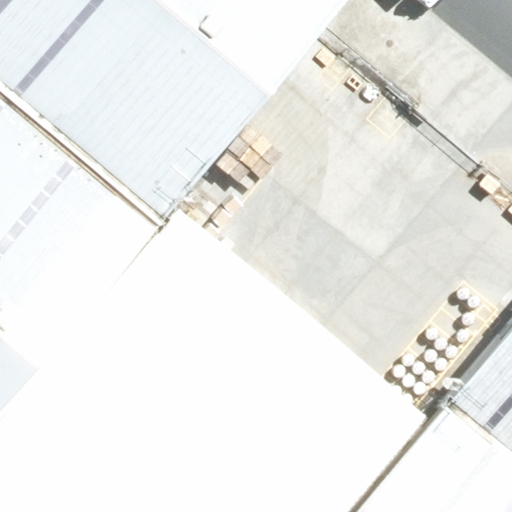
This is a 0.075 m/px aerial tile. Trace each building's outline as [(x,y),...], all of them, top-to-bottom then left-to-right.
[(0,0),(0,107),(147,229),(161,213),(338,0),(0,0)] [(0,107),(0,406),(147,229),(0,107)] [(0,406),(0,511),(333,511),(416,413),(161,213),(147,229),(0,406)] [(511,299),(429,399),(511,468),(511,299)] [(511,511),(511,468),(429,399),(333,511),(511,511)]
